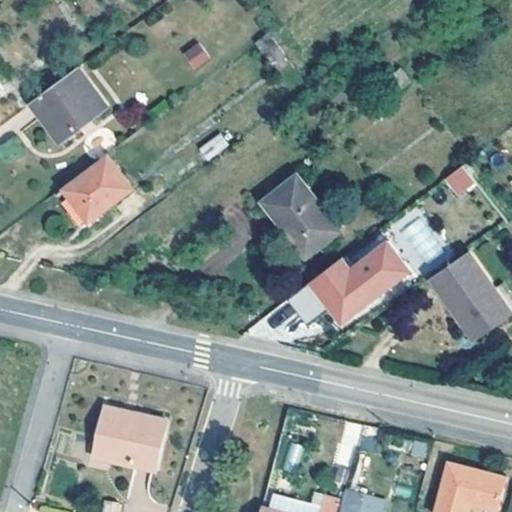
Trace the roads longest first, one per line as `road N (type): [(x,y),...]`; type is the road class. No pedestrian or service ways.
road 1 (tertiary): [(511,424),(236,362)]
road 2 (residential): [(65,324),(15,511)]
road 3 (tertiary): [(236,362),(65,324)]
road 4 (residential): [(236,362),(192,511)]
